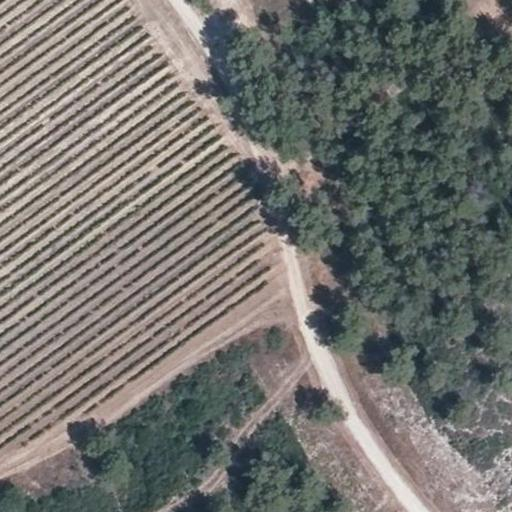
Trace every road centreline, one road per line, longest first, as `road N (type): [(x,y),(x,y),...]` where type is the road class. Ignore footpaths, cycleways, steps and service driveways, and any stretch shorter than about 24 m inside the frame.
road 1 (track): [(168,0),(209,62),(249,156),(324,371),(421,511)]
road 2 (track): [(295,305),(217,344),(86,442),(0,477)]
road 3 (track): [(276,248),(511,4)]
